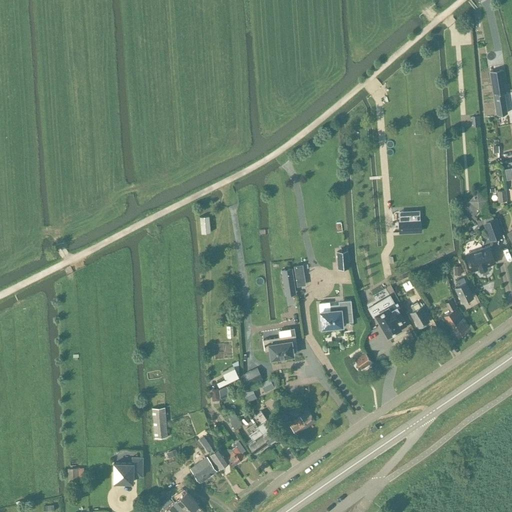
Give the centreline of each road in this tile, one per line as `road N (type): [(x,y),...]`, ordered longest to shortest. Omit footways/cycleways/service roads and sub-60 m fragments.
road 1 (track): [(0,296),(277,153),(462,0)]
road 2 (track): [(56,233),(229,144),(222,0)]
road 3 (residential): [(250,511),(270,488),(511,322)]
road 4 (tertiary): [(286,511),(511,355)]
road 5 (unknown): [(367,421),(311,336),(319,274)]
